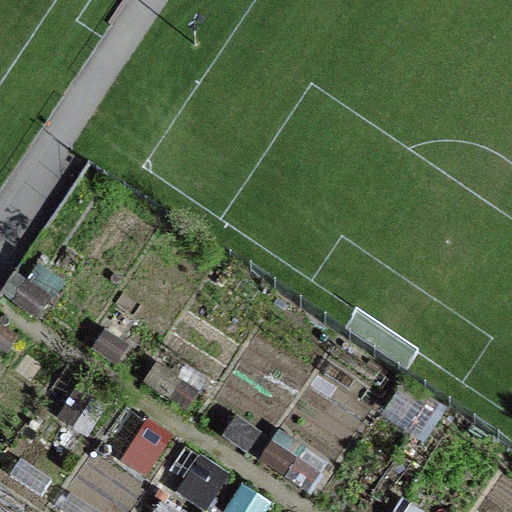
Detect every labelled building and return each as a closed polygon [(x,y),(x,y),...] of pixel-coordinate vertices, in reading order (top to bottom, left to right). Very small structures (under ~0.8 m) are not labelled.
[(5,295),(37,317),(64,277),(38,259),(25,279),(19,274),(5,295)] [(0,347),(8,352),(19,335),(0,324),(0,347)] [(93,349),(115,363),(129,342),(107,328),(93,349)] [(142,383),(188,413),(201,392),(156,362),(142,383)] [(56,417),(87,436),(106,405),(75,386),(56,417)] [(246,453),(261,432),(236,414),(221,435),(246,453)] [(145,418),(120,459),(148,476),(174,434),(145,418)] [(259,457),(312,495),(332,466),(279,429),(259,457)] [(175,493),(206,511),(208,511),(231,475),(199,455),(175,493)] [(224,511),(225,511),(265,511),(271,504),(242,485),(224,511)] [(60,509),(64,511),(93,511),(68,496),(60,509)] [(393,511),(425,511),(402,498),(393,511)] [(151,511),(179,511),(161,499),(151,511)] [(0,511),(14,511),(0,502),(0,511)]
